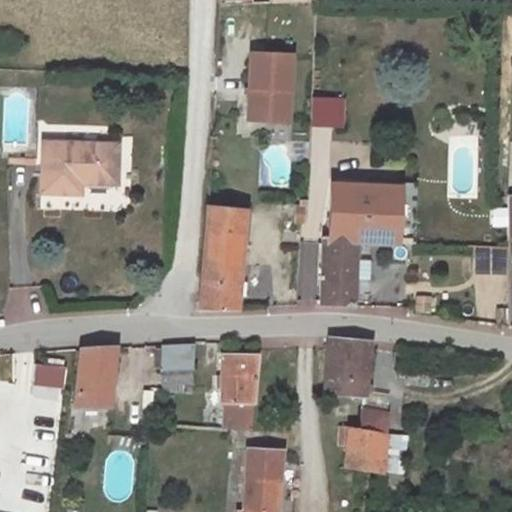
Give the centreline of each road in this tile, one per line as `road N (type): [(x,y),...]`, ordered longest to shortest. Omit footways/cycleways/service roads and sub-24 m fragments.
road 1 (residential): [(511,341),(362,321),(166,325)]
road 2 (residential): [(166,325),(182,256),(203,0)]
road 3 (residential): [(166,325),(0,337)]
